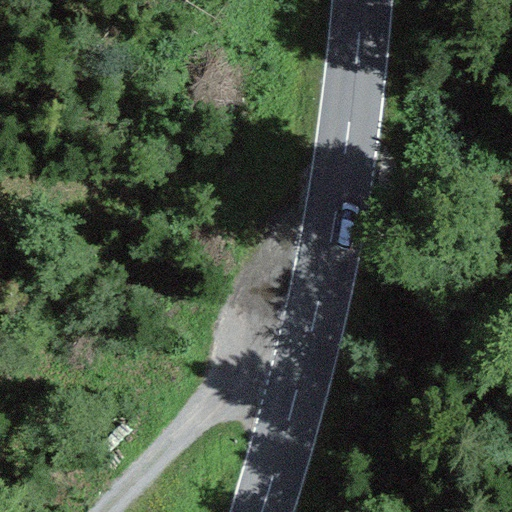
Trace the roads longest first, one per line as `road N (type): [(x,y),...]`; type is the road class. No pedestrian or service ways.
road 1 (tertiary): [(264,511),(332,236),(362,0)]
road 2 (track): [(450,511),(447,421),(332,236),(511,222)]
road 3 (track): [(299,386),(214,414),(107,511)]
